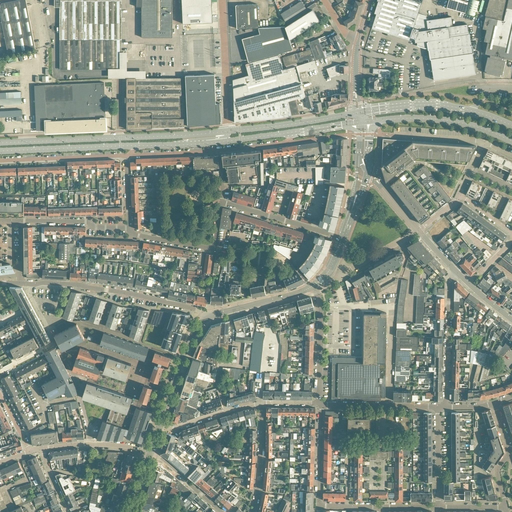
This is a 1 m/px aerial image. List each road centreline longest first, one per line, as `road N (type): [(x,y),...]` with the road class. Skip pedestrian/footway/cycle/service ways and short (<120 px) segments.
road 1 (secondary): [(227,131),(0,142)]
road 2 (unknown): [(403,61),(422,64),(431,85),(478,77),(475,30),(425,3)]
road 3 (unclassified): [(21,283),(79,284),(206,310)]
road 4 (residential): [(125,155),(282,143),(296,131)]
road 5 (unknown): [(53,0),(60,72),(125,74),(132,39)]
road 6 (secondary): [(365,123),(439,118),(511,141)]
road 7 (secondary): [(0,150),(139,145)]
road 8 (residential): [(445,406),(449,282),(456,272)]
road 9 (unclassified): [(227,131),(221,0)]
road 10 (unknown): [(34,0),(38,33),(27,94),(22,109),(5,117)]
road 11 (secondary): [(354,113),(227,131)]
road 12 (residential): [(0,160),(125,155)]
road 13 (secondary): [(175,144),(296,131)]
road 14 (tertiary): [(159,424),(187,344),(209,316)]
